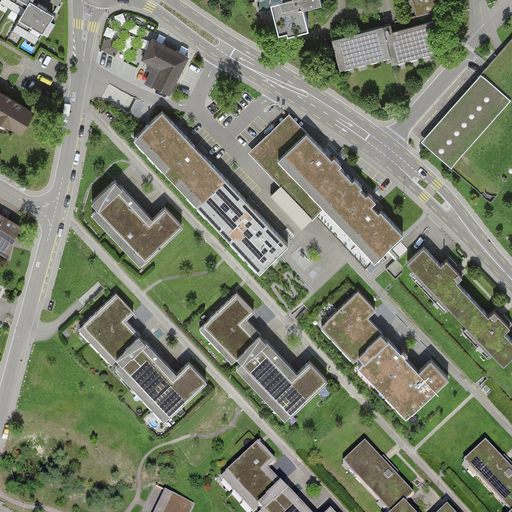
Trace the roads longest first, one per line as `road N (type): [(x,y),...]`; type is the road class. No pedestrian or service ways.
road 1 (tertiary): [(384,149),(156,0)]
road 2 (residential): [(52,219),(92,0)]
road 3 (residential): [(0,420),(52,219)]
road 4 (residential): [(384,149),(511,2)]
road 5 (tertiary): [(511,278),(384,149)]
